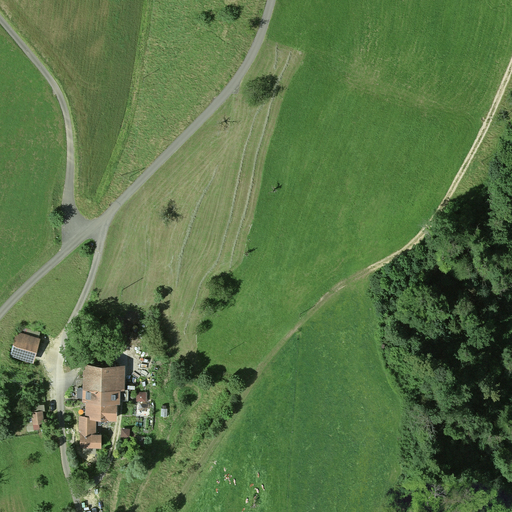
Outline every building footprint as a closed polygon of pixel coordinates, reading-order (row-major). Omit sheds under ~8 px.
[(21,326),(19,332),(39,338),(40,332),(21,326)] [(17,331),(9,356),(33,363),(41,339),(39,338),(19,332),(17,331)] [(86,402),(86,416),(97,416),(97,421),(117,422),(118,405),(121,405),(121,391),(125,391),(125,366),(83,365),(83,388),(82,398),(82,402),(86,402)] [(147,392),(137,392),(137,401),(143,402),(147,402),(147,392)] [(147,402),(143,402),(142,403),(140,403),(138,410),(147,411),(148,407),(150,408),(151,402),(147,402)] [(44,424),(43,411),(33,412),(31,412),(34,430),(40,429),(39,424),(44,424)] [(97,435),(97,421),(97,416),(86,416),(79,416),(79,432),(80,432),(80,448),(102,448),(102,435),(97,435)] [(130,429),(121,428),(121,438),(130,438),(130,429)]
